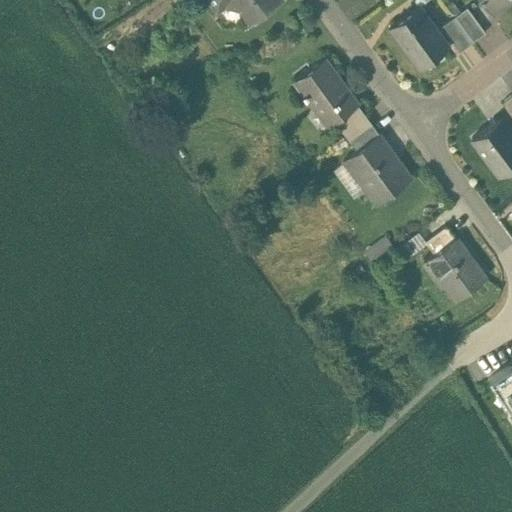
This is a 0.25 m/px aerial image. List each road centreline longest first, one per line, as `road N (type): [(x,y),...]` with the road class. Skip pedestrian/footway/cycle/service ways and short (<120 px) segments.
road 1 (residential): [(289,511),(511,309)]
road 2 (residential): [(414,119),(511,257)]
road 3 (residential): [(324,0),(414,119)]
